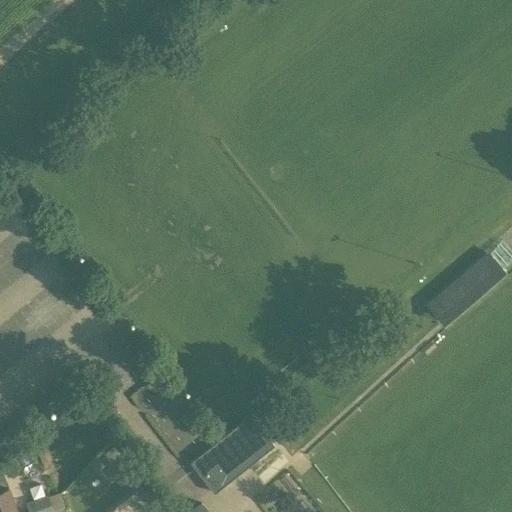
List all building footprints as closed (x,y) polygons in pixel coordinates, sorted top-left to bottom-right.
[(487,250),(425,303),(443,323),(505,270),(487,250)] [(275,445),(251,415),(221,437),(210,446),(190,462),(214,493),(275,445)] [(0,511),(15,511),(7,487),(0,489),(0,511)] [(53,511),(48,495),(26,502),(29,511),(53,511)] [(208,511),(201,502),(188,511),(208,511)]
